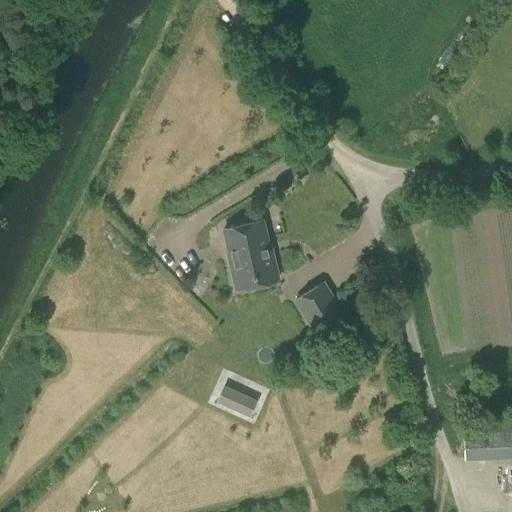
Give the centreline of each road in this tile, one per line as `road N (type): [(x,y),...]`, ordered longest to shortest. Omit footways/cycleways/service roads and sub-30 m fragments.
road 1 (unknown): [(362,167),(458,511)]
road 2 (unclassified): [(511,167),(390,175),(332,147),(312,120)]
road 3 (track): [(312,120),(223,0)]
